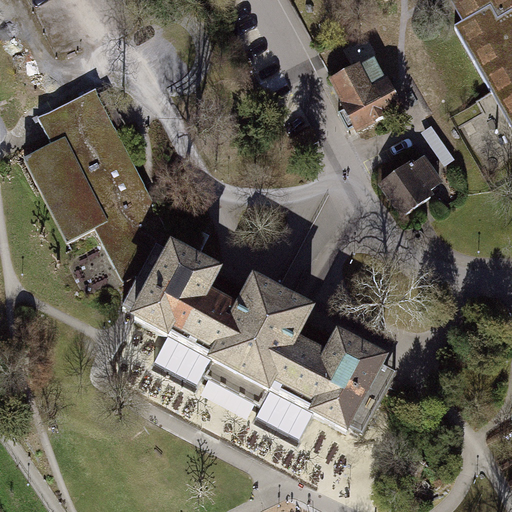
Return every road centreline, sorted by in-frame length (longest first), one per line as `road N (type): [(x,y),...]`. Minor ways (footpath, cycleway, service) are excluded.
road 1 (track): [(68,511),(17,356),(10,289),(106,340),(107,390),(338,511)]
road 2 (residential): [(256,0),(383,234),(430,269),(487,284)]
